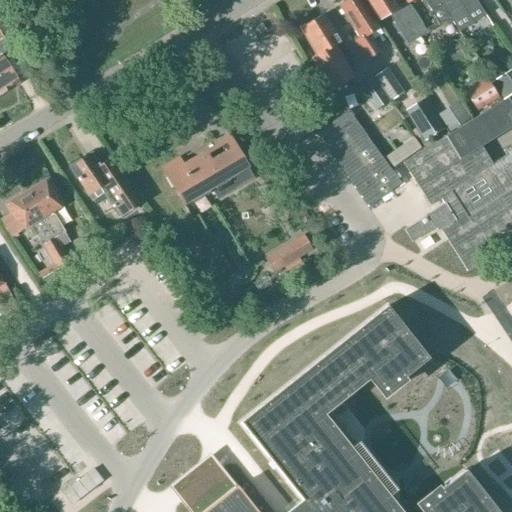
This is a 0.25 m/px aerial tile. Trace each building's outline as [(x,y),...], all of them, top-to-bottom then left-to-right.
[(379,27),(360,0),(346,0),(345,1),(344,3),(339,6),(353,28),(352,28),(359,39),(355,42),(367,59),(379,50),(368,34),(379,27)] [(364,0),(378,21),(390,13),(401,31),(410,46),(419,40),(410,25),(417,21),(408,6),(399,12),(391,0),(364,0)] [(405,0),(408,4),(413,0),(422,0),(439,26),(449,19),(437,0),(405,0)] [(437,0),(449,19),(458,32),(485,16),(475,0),(437,0)] [(334,34),(323,16),(301,29),(318,56),(313,59),(332,91),(353,77),(343,61),(341,62),(332,48),(341,42),(336,34),(334,34)] [(0,95),(18,83),(1,57),(0,57),(0,56),(0,40),(3,38),(0,33),(0,95)] [(388,70),(377,77),(392,101),(403,93),(388,70)] [(477,113),(499,99),(485,78),(464,92),(477,113)] [(374,79),(361,87),(376,110),(388,102),(374,79)] [(511,100),(510,98),(406,163),(432,205),(444,198),(448,205),(458,221),(459,222),(445,232),(470,272),(511,244),(511,148),(507,152),(509,156),(494,165),(483,148),(511,129),(511,100)] [(444,131),(425,100),(405,113),(424,143),(444,131)] [(349,113),(318,133),(329,148),(326,150),(368,208),(401,184),(349,113)] [(254,178),(231,139),(182,167),(178,160),(162,170),(182,204),(209,188),(216,200),(254,178)] [(400,152),(386,160),(393,170),(406,162),(400,152)] [(91,154),(69,167),(90,203),(104,195),(117,218),(140,205),(113,158),(100,165),(93,154),(92,155),(91,154)] [(49,179),(27,192),(54,238),(64,232),(52,213),(64,206),(49,179)] [(27,192),(5,205),(21,232),(33,224),(45,244),(42,246),(53,264),(36,274),(40,281),(44,287),(73,270),(69,263),(54,238),(27,192)] [(458,221),(448,205),(432,215),(441,231),(458,221)] [(408,230),(415,243),(438,228),(430,216),(408,230)] [(276,253),(265,260),(273,273),(284,266),(286,269),(300,260),(299,258),(311,251),(303,237),(276,253)] [(496,511),(465,471),(421,506),(425,511),(394,511),(347,452),(355,445),(326,408),(369,375),(384,395),(428,360),(387,307),(240,424),(302,502),(289,511),(255,511),(237,488),(205,511),(496,511)]
